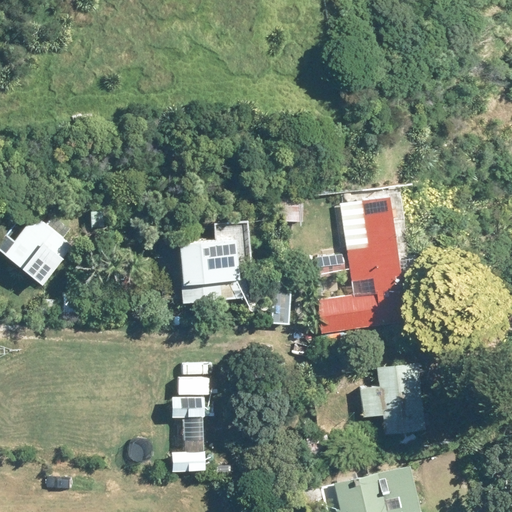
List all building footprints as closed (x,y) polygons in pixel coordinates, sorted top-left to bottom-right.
[(390,191),(344,196),(355,288),(309,293),(313,337),(405,327),(390,191)] [(0,241),(0,250),(43,284),(72,247),(34,217),(16,241),(6,234),(0,241)] [(238,227),(150,238),(158,304),(246,292),(238,227)] [(426,429),(415,352),(370,359),(381,435),(426,429)] [(416,511),(404,455),(325,473),(334,511),(416,511)]
